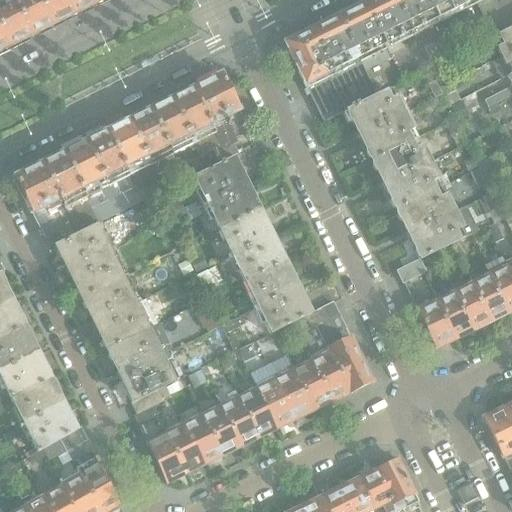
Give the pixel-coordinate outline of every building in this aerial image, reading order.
[(52,26),(38,0),(0,0),(0,26),(10,47),(52,26)] [(96,4),(93,0),(38,0),(52,26),(96,4)] [(411,38),(392,0),(374,0),(336,19),(359,64),(369,59),(374,68),(389,60),(385,51),(411,38)] [(465,11),(459,0),(392,0),(411,38),(454,16),(467,42),(478,37),(465,11)] [(459,0),(465,11),(479,4),(496,38),(508,32),(492,0),(459,0)] [(511,29),(511,0),(492,0),(508,32),(511,29)] [(359,64),(336,19),(288,43),(286,49),(306,90),(334,76),(359,64)] [(0,51),(10,47),(0,26),(0,51)] [(458,44),(450,29),(442,34),(452,55),(460,51),(457,45),(458,44)] [(500,60),(511,53),(511,29),(508,32),(496,38),(501,47),(495,50),(500,60)] [(510,76),(511,75),(511,53),(500,60),(504,68),(507,66),(511,74),(509,75),(510,76)] [(450,83),(447,76),(431,74),(438,89),(450,83)] [(247,132),(220,77),(192,90),(216,138),(215,138),(216,141),(221,152),(232,147),(237,144),(235,140),(248,133),(247,132)] [(460,102),(450,83),(438,89),(448,108),(460,102)] [(511,93),(509,89),(484,102),(488,110),(511,97),(511,93)] [(216,138),(192,90),(149,112),(170,154),(200,139),(204,147),(216,141),(215,138),(216,138)] [(415,131),(407,115),(398,97),(390,101),(386,92),(367,101),(345,113),(349,122),(352,123),(365,150),(363,151),(370,164),(412,143),(407,134),(415,131)] [(346,100),(324,111),(328,121),(345,113),(367,101),(359,94),(346,101),(346,100)] [(447,108),(441,97),(432,102),(437,113),(447,108)] [(462,102),(450,108),(457,122),(468,117),(462,102)] [(500,112),(497,106),(486,112),(489,118),(500,112)] [(170,154),(149,112),(106,133),(128,175),(148,165),(155,178),(177,167),(170,154)] [(466,146),(457,127),(454,121),(445,126),(457,150),(466,146)] [(128,175),(106,133),(62,155),(88,206),(111,194),(112,196),(133,186),(128,175)] [(439,181),(431,164),(422,147),(415,150),(412,143),(370,164),(374,172),(376,173),(389,199),(387,200),(394,212),(435,191),(432,184),(439,181)] [(259,211),(253,198),(251,199),(238,173),(240,172),(234,159),(238,157),(232,147),(221,152),(212,156),(219,168),(190,182),(215,233),(259,211)] [(88,206),(62,155),(14,179),(45,240),(48,239),(53,249),(77,237),(98,226),(88,206)] [(494,177),(486,159),(485,157),(475,162),(478,170),(484,182),(494,177)] [(476,169),(471,159),(462,163),(467,173),(476,169)] [(491,196),(484,182),(478,170),(470,175),(482,200),(491,196)] [(505,200),(494,177),(484,182),(491,196),(496,205),(505,200)] [(463,230),(455,213),(447,196),(440,199),(435,191),(394,212),(400,224),(401,223),(413,248),(412,249),(418,262),(419,262),(451,246),(460,242),(456,233),(463,230)] [(185,215),(179,202),(165,209),(171,222),(185,215)] [(195,204),(183,210),(186,216),(198,210),(195,204)] [(198,210),(186,216),(188,222),(201,216),(198,210)] [(276,251),(264,225),(266,224),(259,211),(215,233),(241,285),(285,263),(279,250),(276,251)] [(175,237),(169,225),(157,230),(163,243),(175,237)] [(109,254),(97,229),(99,228),(98,226),(77,237),(53,249),(58,258),(61,259),(76,288),(74,291),(77,297),(80,298),(81,300),(121,279),(109,254)] [(467,255),(460,242),(451,246),(459,262),(464,259),(463,256),(467,255)] [(207,269),(202,257),(190,263),(195,274),(207,269)] [(511,286),(511,285),(511,284),(511,279),(504,265),(500,258),(483,267),(487,273),(496,291),(494,295),(497,301),(501,302),(507,313),(511,310),(511,286)] [(425,274),(419,262),(418,262),(397,272),(403,284),(423,275),(425,274)] [(302,303),(289,277),(291,276),(285,263),(241,285),(267,338),(291,326),(312,317),(311,315),(304,302),(302,303)] [(192,275),(187,264),(179,268),(184,278),(192,275)] [(232,289),(220,265),(197,277),(208,300),(232,289)] [(497,301),(494,295),(496,291),(487,273),(470,282),(478,299),(476,303),(480,310),(484,312),(489,322),(496,319),(499,320),(505,317),(506,314),(507,313),(501,302),(497,301)] [(443,316),(435,299),(429,287),(423,275),(403,284),(433,345),(439,347),(454,339),(449,328),(444,327),(441,320),(443,316)] [(22,326),(23,323),(21,319),(18,318),(3,288),(4,285),(0,276),(0,339),(23,328),(22,326)] [(135,306),(121,279),(81,300),(82,301),(81,305),(83,310),(87,311),(101,340),(100,343),(103,348),(106,349),(107,351),(147,331),(157,326),(145,300),(135,306)] [(480,310),(476,303),(478,299),(470,282),(453,290),(461,307),(459,311),(463,318),(467,320),(473,330),(478,327),(482,329),(487,326),(488,323),(489,322),(484,312),(480,310)] [(203,295),(197,283),(188,287),(194,299),(203,295)] [(463,318),(459,311),(461,307),(453,290),(435,299),(443,316),(441,320),(444,327),(449,328),(454,339),(461,336),(464,337),(470,335),(471,331),(473,330),(467,320),(463,318)] [(216,324),(206,305),(193,312),(203,331),(216,324)] [(320,327),(319,323),(314,313),(311,315),(312,317),(291,326),(297,339),(303,336),(320,327)] [(371,383),(337,314),(319,323),(320,327),(303,336),(312,354),(307,356),(310,362),(311,362),(331,403),(371,383)] [(224,335),(244,324),(239,315),(219,326),(224,335)] [(43,369),(28,339),(29,336),(27,331),(24,331),(23,328),(0,339),(0,383),(8,400),(49,380),(48,378),(49,375),(46,370),(43,369)] [(160,357),(148,332),(147,331),(107,351),(108,353),(107,356),(109,361),(112,362),(121,380),(127,392),(126,395),(130,404),(156,392),(163,388),(164,390),(174,385),(169,374),(179,368),(171,352),(160,357)] [(253,360),(247,348),(237,353),(243,365),(253,360)] [(230,369),(225,358),(224,358),(218,361),(224,372),(230,369)] [(331,403),(311,362),(310,362),(292,371),(312,412),(331,403)] [(188,385),(209,374),(205,367),(184,378),(188,385)] [(312,412),(292,371),(273,380),(295,421),(312,412)] [(59,441),(77,431),(72,422),(69,421),(60,404),(54,391),(55,388),(53,383),(50,382),(49,380),(8,400),(35,455),(41,451),(59,441)] [(295,421),(273,380),(256,389),(276,430),(295,421)] [(164,390),(163,388),(156,392),(162,403),(169,399),(164,390)] [(276,430),(256,389),(237,398),(258,439),(276,430)] [(162,403),(156,392),(130,404),(136,414),(136,416),(152,408),(162,403)] [(258,439),(237,398),(219,407),(240,448),(258,439)] [(240,448),(219,407),(201,416),(222,457),(240,448)] [(136,414),(132,416),(138,429),(157,419),(152,408),(136,416),(136,414)] [(511,453),(511,431),(507,423),(508,419),(504,410),(487,418),(485,424),(502,458),(511,453)] [(222,457),(201,416),(182,425),(202,467),(222,457)] [(202,467),(182,425),(165,434),(185,476),(202,467)] [(6,445),(21,436),(16,429),(2,437),(6,445)] [(65,453),(86,441),(80,429),(77,431),(59,441),(64,451),(65,453)] [(185,476),(165,434),(164,434),(145,443),(166,485),(185,476)] [(46,461),(64,451),(59,441),(41,451),(44,458),(46,461)] [(31,465),(44,458),(41,451),(35,455),(36,455),(28,459),(31,465)] [(109,489),(110,489),(101,472),(95,460),(75,472),(78,479),(79,478),(98,511),(112,511),(119,508),(109,489)] [(399,511),(417,503),(396,460),(373,472),(381,488),(383,487),(388,497),(386,498),(392,511),(399,511)] [(392,511),(386,498),(388,497),(383,487),(381,488),(373,472),(355,481),(359,491),(369,511),(392,511)] [(98,511),(79,478),(78,479),(61,488),(72,506),(70,509),(71,511),(98,511)] [(369,511),(359,491),(355,481),(336,490),(339,497),(338,499),(343,508),(346,506),(348,511),(369,511)] [(478,499),(470,484),(456,492),(463,506),(478,499)] [(28,497),(22,487),(14,491),(20,501),(28,497)] [(71,511),(70,509),(72,506),(61,488),(42,498),(49,511),(71,511)] [(348,511),(346,506),(343,508),(338,499),(339,497),(336,490),(317,500),(323,511),(348,511)] [(3,511),(9,509),(2,496),(0,497),(0,511),(3,511)] [(49,511),(42,498),(24,509),(25,511),(49,511)] [(323,511),(317,500),(299,509),(300,511),(323,511)]
